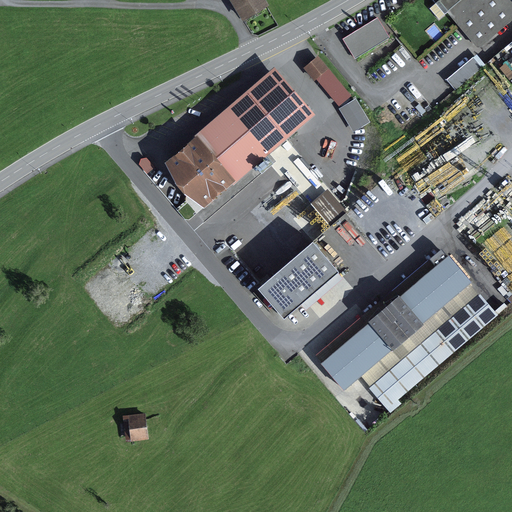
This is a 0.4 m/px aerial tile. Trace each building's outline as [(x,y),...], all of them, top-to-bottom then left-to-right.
[(229,0),(243,22),(269,6),(265,0),(229,0)] [(412,0),(387,20),(418,59),(458,27),(448,14),(439,21),(429,9),(435,4),(432,0),(412,0)] [(432,0),(435,4),(429,9),(439,21),(448,14),(458,27),(476,47),(480,48),(511,21),(511,3),(509,0),(432,0)] [(377,19),(343,40),(355,60),(390,39),(377,19)] [(329,69),(318,56),(303,69),(314,82),(329,69)] [(483,68),(473,57),(446,80),(456,91),(483,68)] [(315,116),(274,68),(193,138),(194,140),(197,137),(236,182),(232,185),(233,187),(315,116)] [(350,95),(333,73),(317,86),(335,108),(350,95)] [(194,140),(165,164),(177,188),(185,196),(204,209),(232,185),(236,182),(197,137),(194,140)] [(468,143),(432,166),(435,170),(427,175),(439,193),(447,188),(449,190),(484,167),(468,143)] [(140,165),(149,174),(156,167),(148,159),(142,160),(140,165)] [(339,273),(313,243),(258,291),(284,320),(301,306),(339,273)] [(447,258),(441,251),(431,260),(430,259),(400,284),(407,292),(447,258)] [(472,284),(448,257),(447,258),(407,292),(400,298),(423,325),(470,285),(472,284)] [(344,279),(339,273),(301,306),(306,312),(344,279)] [(392,351),(361,377),(371,387),(479,296),(470,285),(423,326),(393,352),(392,351)] [(498,316),(480,295),(479,296),(371,387),(369,389),(390,414),(402,404),(398,400),(498,316)] [(400,298),(399,297),(384,304),(379,309),(372,318),(368,323),(369,324),(392,351),(393,352),(423,326),(423,325),(400,298)] [(372,318),(368,312),(316,356),(322,363),(369,324),(368,323),(372,318)] [(322,363),(321,365),(344,392),(361,377),(392,351),(369,324),(322,363)] [(146,414),(123,416),(126,442),(149,440),(146,414)] [(368,431),(358,420),(356,422),(366,433),(368,431)]
